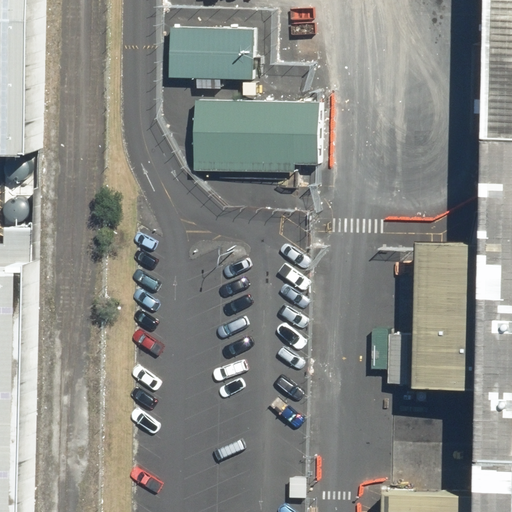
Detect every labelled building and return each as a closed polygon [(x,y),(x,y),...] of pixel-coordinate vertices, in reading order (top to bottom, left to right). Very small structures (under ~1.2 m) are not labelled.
[(0,0),(0,143),(40,144),(43,0),(0,0)] [(511,511),(511,0),(507,0),(503,234),(433,232),(431,376),(501,379),(499,488),(498,511),(511,511)] [(257,32),(173,27),(170,80),(254,84),(257,32)] [(326,101),(201,97),(199,167),(300,171),(300,161),(324,162),(326,101)] [(0,511),(17,511),(22,274),(0,273),(0,511)] [(498,511),(499,488),(396,486),(395,511),(498,511)]
